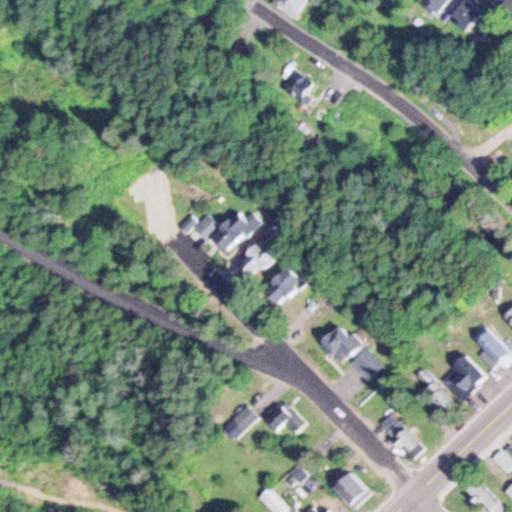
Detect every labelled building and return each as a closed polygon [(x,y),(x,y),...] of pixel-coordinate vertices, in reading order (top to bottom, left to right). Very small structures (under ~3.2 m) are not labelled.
[(277,3),(279,0),(309,0),(297,18),(277,3)] [(429,0),(442,12),(453,0),(429,0)] [(455,12),(465,0),(479,0),(494,14),(476,32),(455,12)] [(300,73),(321,87),(307,107),(287,92),(300,73)] [(229,251),(257,221),(241,206),(213,235),(229,251)] [(203,238),(216,222),(202,210),(189,225),(203,238)] [(259,276),(288,246),(271,231),(243,260),(259,276)] [(276,273),(294,255),(313,275),(294,293),(276,273)] [(310,290),(322,301),(333,288),(322,278),(310,290)] [(511,325),(503,315),(511,307),(511,325)] [(366,381),(324,339),(340,322),(382,365),(366,381)] [(474,340),(503,367),(511,357),(511,349),(487,326),(474,340)] [(465,354),(487,377),(470,393),(448,370),(465,354)] [(438,380),(459,404),(444,418),(422,394),(438,380)] [(281,402),(300,422),(287,435),(268,415),(281,402)] [(242,430),(256,417),(246,405),(231,418),(242,430)] [(382,431),(407,456),(420,443),(395,418),(382,431)] [(308,448),(320,436),(328,443),(317,456),(308,448)] [(511,465),(505,472),(491,456),(500,448),(511,460),(511,465)] [(335,488),(352,506),(368,490),(351,472),(335,488)] [(480,478),(467,493),(486,511),(503,511),(509,506),(480,478)] [(511,500),(503,491),(511,482),(511,500)] [(265,488),(284,506),(279,511),(267,511),(254,499),(265,488)] [(310,511),(330,511),(319,502),(310,511)]
